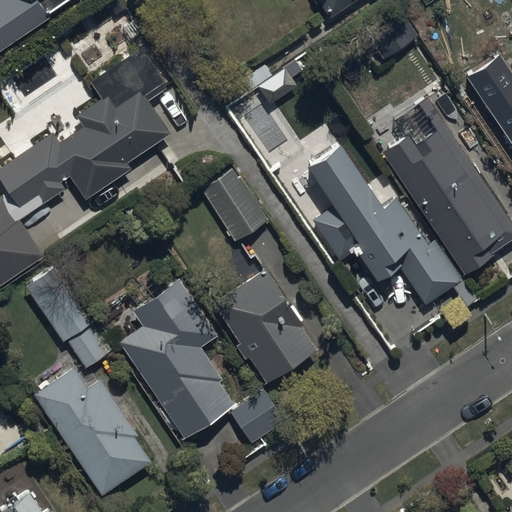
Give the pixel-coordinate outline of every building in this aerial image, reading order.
[(0,0),(0,49),(48,17),(46,14),(66,0),(0,0)] [(315,0),(329,20),(358,0),(315,0)] [(383,58),(418,35),(402,11),(367,35),(383,58)] [(127,162),(169,133),(147,100),(167,87),(140,47),(90,82),(100,98),(75,115),(83,125),(59,141),(52,130),(0,165),(0,179),(19,208),(37,196),(42,204),(64,189),(59,182),(69,175),(85,199),(131,168),(127,162)] [(511,74),(500,56),(469,76),(511,140),(511,74)] [(257,88),(270,108),(300,88),(287,68),(257,88)] [(385,153),(468,276),(511,246),(511,223),(440,116),(427,97),(392,121),(404,139),(385,153)] [(341,262),(358,250),(382,286),(401,274),(425,310),(459,287),(397,195),(381,207),(336,141),(300,165),(329,208),(312,220),(341,262)] [(199,187),(238,245),(269,224),(230,166),(199,187)] [(0,197),(0,290),(46,260),(3,196),(0,197)] [(211,303),(268,388),(320,353),(263,268),(211,303)] [(31,287),(86,369),(114,351),(58,269),(31,287)] [(133,309),(145,327),(121,344),(187,442),(239,407),(201,351),(222,337),(182,276),(133,309)] [(49,419),(103,500),(156,465),(102,384),(89,392),(74,369),(33,396),(49,419)] [(231,416),(251,446),(285,424),(265,394),(231,416)] [(0,511),(45,511),(30,490),(2,509),(0,506),(0,511)]
